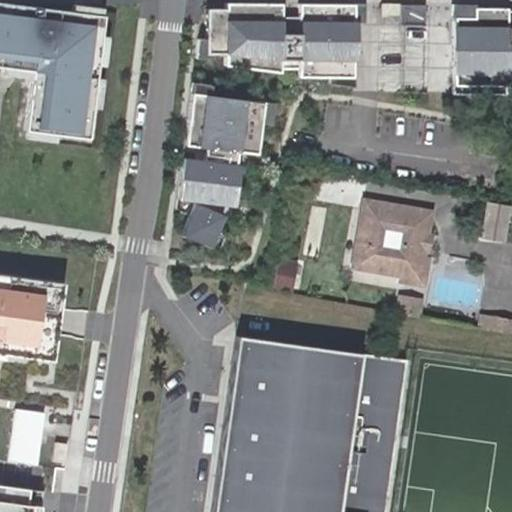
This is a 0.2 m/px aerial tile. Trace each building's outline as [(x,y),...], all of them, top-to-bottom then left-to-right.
[(0,76),(29,80),(22,131),(23,132),(22,139),(52,143),(52,135),(85,139),(90,107),(97,108),(101,79),(94,78),(95,67),(103,68),(107,39),(99,38),(102,18),(100,18),(101,10),(72,6),(71,14),(0,4),(0,76)] [(364,23),(365,4),(355,4),(355,5),(300,5),(299,19),(282,18),(282,4),(226,4),(226,10),(207,10),(207,40),(198,39),(196,59),(212,59),(212,54),(225,54),(225,66),(281,73),(281,70),(298,70),(298,78),(329,78),(329,85),(363,90),(364,78),(354,77),(355,23),(364,23)] [(511,13),(510,13),(510,10),(475,10),(475,6),(453,6),(452,20),(455,20),(454,96),(506,97),(507,88),(511,88),(511,13)] [(207,101),(208,91),(192,88),(191,99),(207,101)] [(257,161),(263,108),(207,101),(191,99),(184,151),(205,154),(239,158),(257,161)] [(238,171),(239,158),(205,154),(204,167),(238,171)] [(235,212),(240,171),(238,171),(204,167),(182,164),(177,205),(235,212)] [(404,239),(405,233),(426,233),(430,212),(364,200),(351,266),(400,275),(412,274),(421,257),(422,249),(404,239)] [(206,254),(221,223),(191,209),(176,241),(206,254)] [(404,239),(422,249),(427,249),(429,234),(426,233),(405,233),(404,239)] [(427,258),(421,257),(412,274),(425,276),(427,258)] [(410,284),(412,274),(400,275),(399,281),(410,284)] [(60,284),(0,275),(0,354),(49,361),(60,284)] [(372,511),(395,359),(227,334),(200,511),(372,511)] [(13,411),(6,463),(35,466),(42,414),(13,411)] [(37,511),(40,492),(0,486),(0,511),(37,511)]
